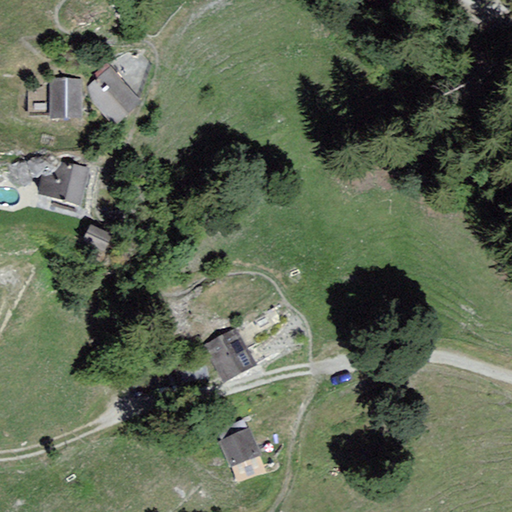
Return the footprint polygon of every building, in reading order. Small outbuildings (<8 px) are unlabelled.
[(108,71),(83,91),(114,129),(139,109),(108,71)] [(80,81),(49,81),(49,122),(80,122),(80,81)] [(44,181),(41,196),(89,211),(95,171),(66,164),(65,171),(58,179),(44,181)] [(239,334),(209,351),(229,387),(259,371),(239,334)] [(150,386),(206,374),(202,354),(146,366),(150,386)] [(253,435),(225,447),(235,472),(264,460),(253,435)]
